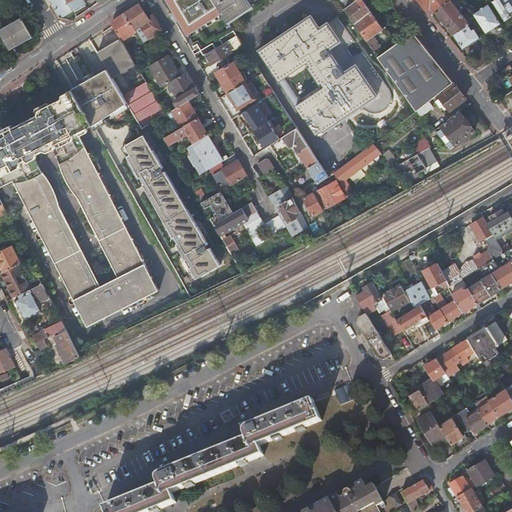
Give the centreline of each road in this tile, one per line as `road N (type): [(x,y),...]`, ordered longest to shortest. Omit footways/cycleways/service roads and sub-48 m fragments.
road 1 (residential): [(362,367),(333,307),(62,445)]
road 2 (residential): [(362,367),(82,503)]
road 3 (residential): [(154,0),(252,169)]
road 4 (residential): [(511,298),(373,381)]
